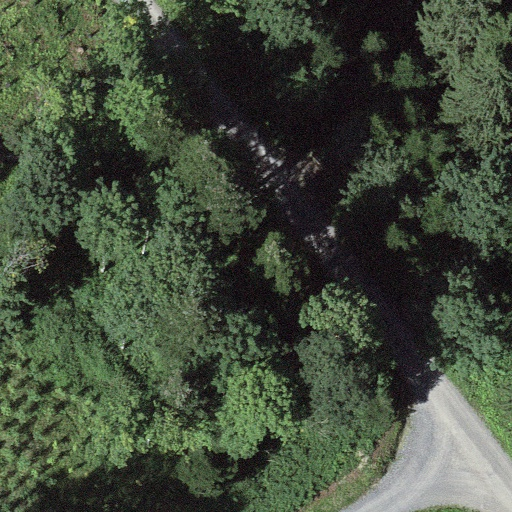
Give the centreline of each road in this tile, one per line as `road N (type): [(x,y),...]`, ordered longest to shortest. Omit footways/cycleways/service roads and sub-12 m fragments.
road 1 (track): [(134,0),(511,489)]
road 2 (track): [(464,434),(369,511)]
